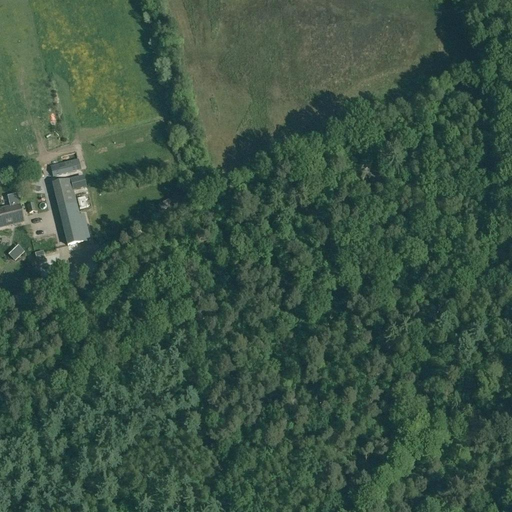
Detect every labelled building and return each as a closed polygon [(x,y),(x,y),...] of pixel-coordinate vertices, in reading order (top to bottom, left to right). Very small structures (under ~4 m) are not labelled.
[(78,161),(50,167),(53,177),(80,170),(78,161)] [(83,176),(70,180),(73,192),(86,188),(83,176)] [(70,181),(53,185),(68,246),(90,240),(84,214),(79,215),(70,181)] [(19,206),(0,210),(0,228),(23,223),(19,206)] [(43,252),(35,254),(37,262),(45,260),(43,252)]
